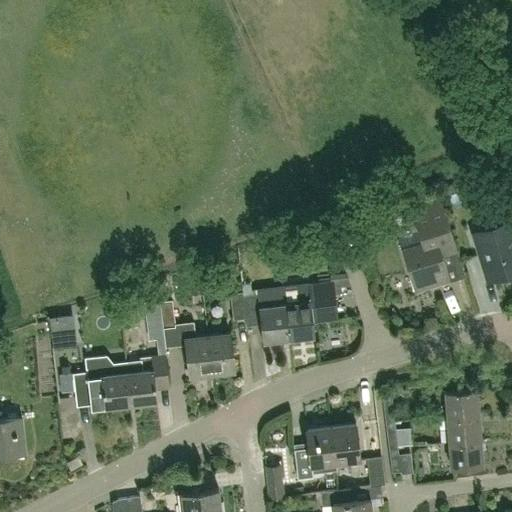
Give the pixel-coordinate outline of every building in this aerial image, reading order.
[(511,18),(495,31),(511,52),(511,51),(511,18)] [(411,207),(422,243),(403,249),(416,290),(450,280),(443,255),(457,251),(441,198),(411,207)] [(511,271),(511,220),(474,231),(488,279),(511,271)] [(335,250),(332,229),(310,231),(313,253),(335,250)] [(310,283),(284,287),(289,338),(315,336),(313,319),(338,316),(336,291),(334,280),(310,283)] [(459,282),(445,287),(450,301),(464,296),(459,282)] [(256,293),(243,295),(246,318),(247,325),(262,323),(263,341),(289,338),(284,287),(255,290),(256,293)] [(243,292),(230,294),(233,320),(246,318),(243,295),(243,292)] [(213,372),(208,333),(195,335),(194,320),(175,323),(172,299),(160,300),(166,346),(187,343),(191,375),(213,372)] [(231,330),(208,333),(213,372),(236,370),(231,330)] [(127,361),(132,402),(157,399),(157,387),(170,386),(166,353),(152,354),(152,355),(140,356),(140,359),(127,361)] [(106,405),(132,402),(127,361),(113,362),(106,355),(86,357),(91,398),(105,397),(106,405)] [(478,388),(446,390),(448,415),(479,413),(478,388)] [(394,419),(391,394),(382,395),(385,420),(394,419)] [(481,438),(479,413),(448,415),(450,441),(481,438)] [(0,455),(26,452),(22,416),(0,417),(0,455)] [(397,444),(394,419),(385,420),(388,445),(397,444)] [(331,424),(329,425),(333,462),(360,459),(356,421),(331,424)] [(334,470),(333,462),(329,425),(306,428),(309,447),(295,448),(298,476),(313,475),(313,472),(334,470)] [(481,438),(450,441),(452,467),(483,465),(481,438)] [(397,444),(388,445),(392,472),(401,471),(398,454),(397,444)] [(366,457),(370,486),(385,484),(381,455),(366,457)] [(280,462),(264,463),(268,495),(284,493),(280,462)] [(182,492),(184,511),(218,511),(222,511),(219,487),(182,492)] [(372,511),(371,497),(354,499),(353,487),(321,491),(323,504),(334,503),(334,511),(372,511)] [(141,511),(139,495),(117,498),(112,501),(113,511),(141,511)]
